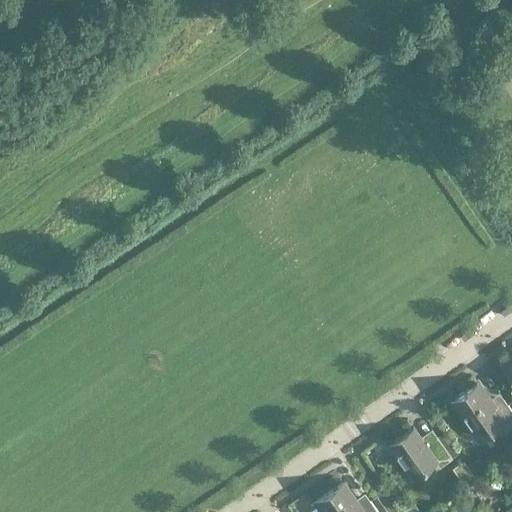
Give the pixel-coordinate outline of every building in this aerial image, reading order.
[(511,356),(502,363),(511,377),(511,356)] [(479,436),(495,425),(500,433),(511,424),(511,410),(503,399),(494,405),(476,381),(452,398),(479,436)] [(436,435),(425,443),(413,426),(388,443),(412,477),(436,460),(439,465),(451,456),(436,435)] [(458,469),(457,474),(462,481),(472,474),(465,464),(458,469)] [(342,481),(317,498),(326,511),(378,511),(369,498),(359,505),(342,481)] [(511,511),(511,502),(498,511),(511,511)]
